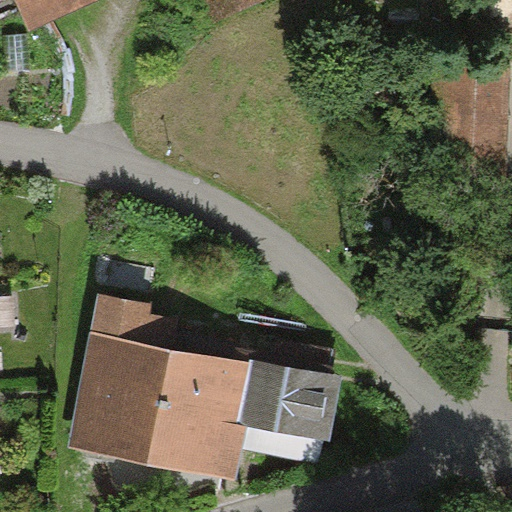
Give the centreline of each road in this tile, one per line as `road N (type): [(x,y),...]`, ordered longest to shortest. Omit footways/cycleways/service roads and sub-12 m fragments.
road 1 (unclassified): [(0,148),(124,171),(230,210),(337,299),(470,459)]
road 2 (unclassified): [(289,511),(470,459)]
